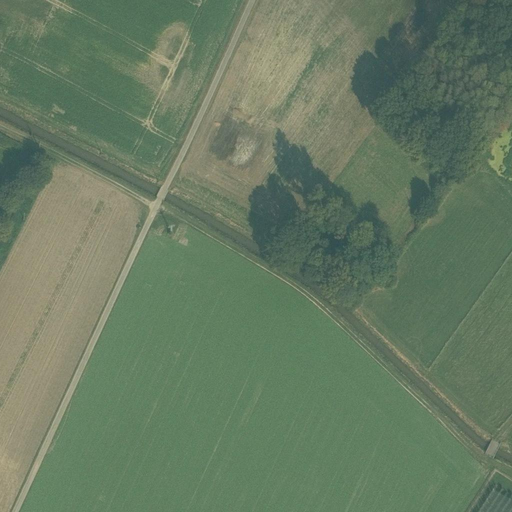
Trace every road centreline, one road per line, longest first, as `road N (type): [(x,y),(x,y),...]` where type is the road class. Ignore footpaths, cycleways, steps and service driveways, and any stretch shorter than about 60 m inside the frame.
road 1 (track): [(486,461),(306,297),(155,206),(0,127)]
road 2 (track): [(251,0),(16,511)]
